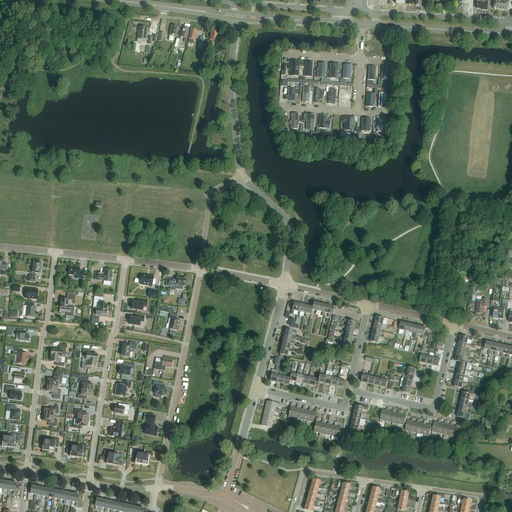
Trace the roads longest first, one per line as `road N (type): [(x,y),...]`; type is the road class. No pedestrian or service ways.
road 1 (residential): [(90,483),(125,259)]
road 2 (residential): [(156,487),(200,267)]
road 3 (residential): [(28,471),(55,252)]
road 4 (residential): [(349,386),(432,405),(453,323)]
road 5 (unclassified): [(241,173),(230,82),(234,15)]
road 6 (unclassified): [(511,21),(375,12)]
road 7 (unclassified): [(511,33),(375,25)]
road 8 (unclassified): [(283,285),(288,221),(241,173)]
